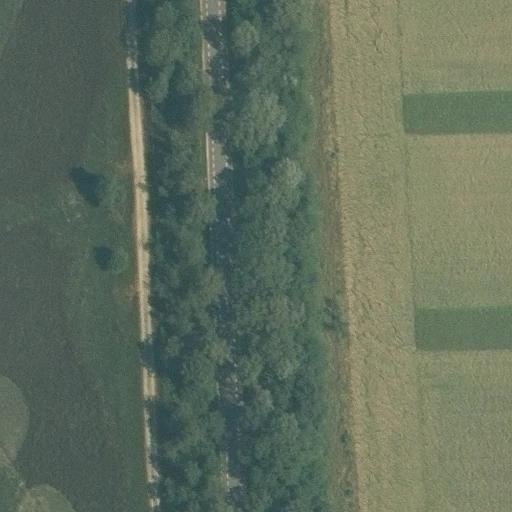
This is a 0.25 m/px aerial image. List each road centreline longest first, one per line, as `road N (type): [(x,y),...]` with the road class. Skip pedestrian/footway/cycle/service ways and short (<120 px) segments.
road 1 (track): [(139,0),(161,511)]
road 2 (secondary): [(234,511),(212,0)]
